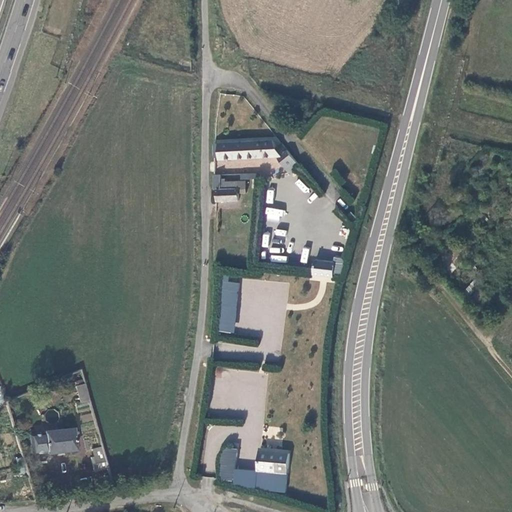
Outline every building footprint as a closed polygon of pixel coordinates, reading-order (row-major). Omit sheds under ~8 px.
[(214,144),(215,159),(221,159),(275,158),(286,169),(296,160),(283,143),(278,148),(273,142),(214,144)] [(215,175),(215,191),(217,191),(218,202),(239,202),(239,194),(239,182),(227,182),(226,179),(222,179),(222,175),(215,175)] [(332,279),(333,261),(312,259),(311,277),(332,279)] [(223,280),(218,331),(234,333),(238,282),(223,280)] [(80,403),(88,401),(83,383),(75,386),(80,403)] [(42,432),(27,434),(29,452),(44,450),(44,452),(73,449),(71,428),(42,431),(42,432)] [(101,447),(91,449),(93,456),(103,454),(101,447)] [(289,455),(259,452),(257,472),(287,475),(289,455)] [(105,461),(103,454),(93,456),(90,457),(92,464),(105,461)] [(105,461),(92,464),(94,471),(106,468),(105,461)]
